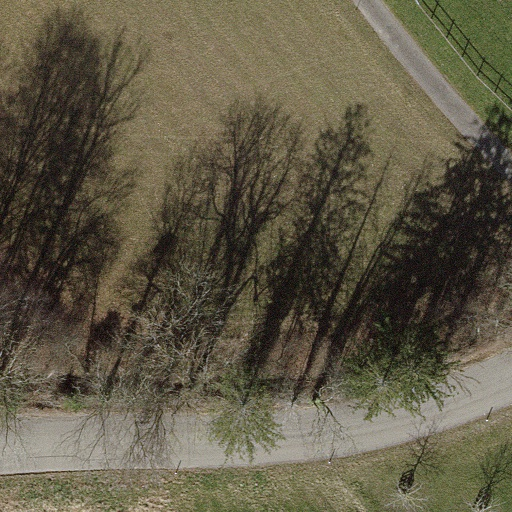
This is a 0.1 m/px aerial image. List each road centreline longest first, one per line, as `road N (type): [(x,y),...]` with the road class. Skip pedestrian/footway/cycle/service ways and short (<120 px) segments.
road 1 (unclassified): [(0,450),(354,429),(421,415),(511,378)]
road 2 (track): [(511,160),(384,0)]
